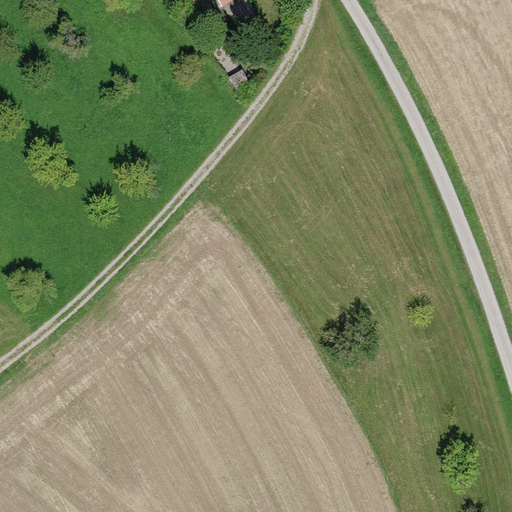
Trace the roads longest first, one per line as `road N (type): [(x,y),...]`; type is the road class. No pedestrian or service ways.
road 1 (track): [(313,0),(294,55),(186,193),(85,297),(0,367)]
road 2 (track): [(349,0),(421,128),(511,369)]
